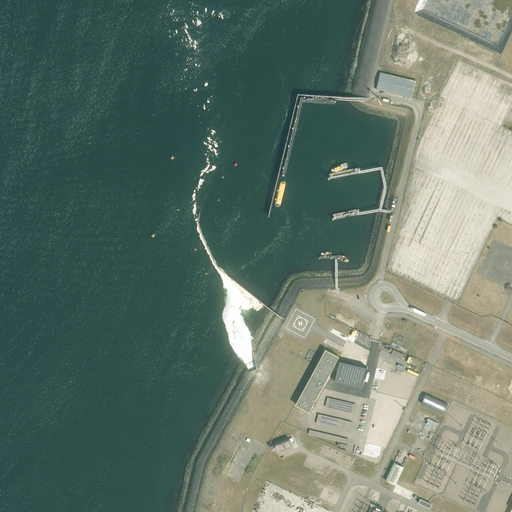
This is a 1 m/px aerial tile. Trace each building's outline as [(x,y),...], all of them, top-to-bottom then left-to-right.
[(376,89),(378,90),(380,90),(402,96),(406,96),(407,97),(411,98),(416,80),(380,72),(376,89)] [(309,412),(335,363),(338,364),(339,361),(336,361),(339,356),(325,349),(295,404),(309,412)] [(358,374),(360,365),(339,360),(339,361),(338,364),(334,381),(355,386),(358,374)] [(425,394),(421,404),(443,414),(447,404),(425,394)] [(325,407),(355,412),(357,403),(327,398),(325,407)] [(318,414),(316,424),(351,431),(353,421),(318,414)] [(349,438),(310,429),(308,434),(348,443),(349,438)] [(293,446),(290,439),(275,445),(278,452),(293,446)] [(394,462),(385,480),(395,485),(404,466),(394,462)] [(432,505),(421,500),(419,503),(430,509),(432,505)]
